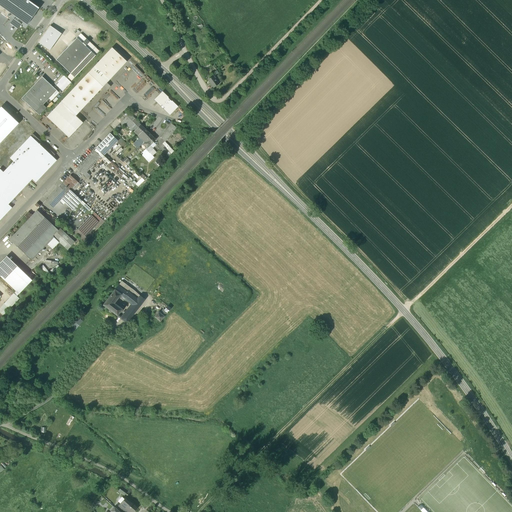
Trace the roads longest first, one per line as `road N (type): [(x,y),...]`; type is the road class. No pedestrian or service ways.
road 1 (secondary): [(511,457),(435,344),(160,70)]
road 2 (track): [(207,511),(511,211)]
road 3 (track): [(378,0),(247,132),(409,306)]
road 4 (track): [(2,424),(108,471),(171,511)]
road 5 (track): [(213,106),(322,0)]
road 6 (residential): [(69,159),(123,103),(165,118),(153,132)]
